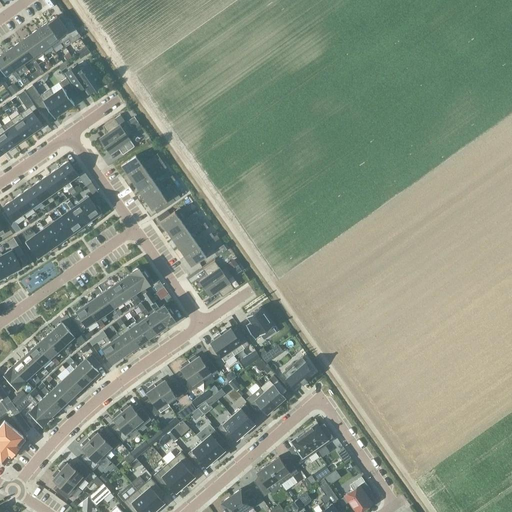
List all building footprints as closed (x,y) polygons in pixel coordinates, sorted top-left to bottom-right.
[(57,15),(47,22),(62,42),(70,36),(72,38),(78,33),(70,20),(64,24),(63,24),(57,15)] [(47,22),(39,28),(52,47),(53,48),(62,42),(47,22)] [(52,47),(39,28),(30,34),(43,53),(52,47)] [(30,34),(21,41),(35,60),(44,54),(43,53),(30,34)] [(35,60),(21,41),(12,47),(24,64),(25,64),(23,62),(28,59),(31,63),(35,60)] [(24,64),(12,47),(3,53),(16,71),(24,64)] [(90,53),(86,47),(76,54),(80,60),(90,53)] [(16,71),(3,53),(0,55),(0,67),(5,75),(11,71),(14,75),(17,73),(16,71)] [(63,70),(66,68),(63,63),(58,66),(61,71),(63,70)] [(80,70),(77,65),(65,73),(74,85),(80,82),(88,93),(102,83),(89,64),(80,70)] [(64,110),(74,103),(66,92),(73,87),(66,77),(59,82),(62,87),(53,93),(49,88),(64,110)] [(13,94),(18,90),(14,83),(8,87),(13,94)] [(32,84),(26,89),(33,100),(39,95),(40,95),(32,84)] [(39,95),(54,117),(64,110),(49,88),(40,95),(39,95)] [(0,94),(4,100),(10,95),(6,90),(0,94)] [(27,108),(29,106),(33,104),(24,90),(20,93),(17,95),(27,108)] [(6,109),(10,107),(7,102),(1,106),(5,111),(6,109)] [(29,106),(27,108),(20,113),(33,132),(42,125),(29,106)] [(33,132),(20,113),(11,119),(24,138),(33,132)] [(134,116),(127,121),(131,127),(138,122),(134,116)] [(100,138),(105,145),(129,128),(126,124),(121,127),(114,118),(103,126),(107,132),(100,138)] [(24,138),(11,119),(1,126),(14,145),(24,138)] [(131,127),(134,132),(142,127),(138,122),(131,127)] [(0,126),(0,143),(5,151),(14,145),(1,126),(0,126)] [(132,133),(129,128),(105,145),(110,152),(118,147),(122,153),(134,145),(127,136),(132,133)] [(135,155),(121,165),(127,174),(142,164),(135,155)] [(72,165),(68,160),(58,167),(71,185),(72,185),(69,181),(83,171),(77,162),(72,165)] [(127,174),(133,183),(148,173),(142,164),(127,174)] [(58,167),(49,173),(59,188),(65,183),(68,188),(71,185),(58,167)] [(49,173),(40,179),(50,194),(53,197),(62,191),(59,188),(49,173)] [(133,183),(140,192),(154,182),(148,173),(133,183)] [(40,179),(31,186),(41,200),(50,194),(40,179)] [(140,192),(146,201),(160,191),(154,182),(140,192)] [(31,186),(22,192),(32,207),(41,200),(31,186)] [(174,200),(165,187),(160,191),(146,201),(152,210),(154,209),(157,213),(174,200)] [(32,207),(22,192),(13,199),(23,213),(32,207)] [(101,211),(97,204),(95,205),(87,194),(78,201),(79,203),(91,218),(101,211)] [(3,205),(13,220),(23,213),(13,199),(3,205)] [(45,206),(46,207),(48,211),(50,210),(53,208),(49,203),(45,206)] [(79,203),(71,209),(82,225),(91,218),(79,203)] [(71,209),(62,215),(73,231),(82,225),(71,209)] [(157,217),(160,221),(170,214),(167,210),(157,217)] [(181,220),(174,211),(160,221),(166,230),(181,220)] [(62,215),(53,222),(64,237),(73,231),(62,215)] [(26,218),(21,221),(24,227),(29,223),(27,220),(26,218)] [(53,222),(52,220),(43,226),(44,228),(55,243),(64,237),(53,222)] [(190,221),(184,225),(181,220),(166,230),(172,239),(193,224),(190,221)] [(36,230),(42,225),(39,221),(33,225),(36,230)] [(172,239),(179,248),(193,238),(189,232),(196,228),(193,224),(172,239)] [(44,228),(36,234),(47,250),(55,243),(44,228)] [(37,256),(47,250),(36,234),(25,242),(29,248),(31,247),(37,256)] [(179,248),(185,257),(199,246),(193,238),(179,248)] [(206,256),(202,250),(209,245),(206,242),(199,246),(185,257),(191,266),(206,256)] [(23,265),(22,264),(23,263),(15,248),(2,255),(1,253),(11,272),(23,265)] [(11,272),(1,253),(0,253),(0,274),(1,277),(11,272)] [(234,258),(227,263),(231,269),(237,264),(238,264),(234,258)] [(199,280),(205,288),(228,271),(225,267),(221,270),(214,260),(203,268),(207,275),(199,280)] [(236,274),(242,270),(240,267),(238,265),(233,268),(235,271),(236,274)] [(142,272),(138,267),(129,273),(143,293),(147,291),(145,289),(151,285),(150,284),(147,279),(146,278),(148,277),(144,270),(142,272)] [(231,275),(228,271),(205,288),(210,295),(218,290),(222,296),(234,288),(227,279),(231,275)] [(129,273),(120,279),(134,299),(137,297),(135,293),(140,289),(143,294),(143,293),(129,273)] [(131,295),(134,299),(120,279),(111,286),(122,301),(131,295)] [(122,301),(111,286),(102,292),(113,308),(122,301)] [(152,295),(148,290),(147,291),(143,293),(143,294),(146,299),(152,295)] [(113,308),(102,292),(94,298),(106,316),(106,315),(105,313),(113,308)] [(150,305),(150,304),(155,301),(152,295),(146,299),(150,305)] [(103,323),(101,319),(106,316),(94,298),(85,304),(100,326),(103,323)] [(175,320),(171,315),(173,313),(169,307),(167,309),(164,304),(159,307),(155,301),(150,304),(166,326),(175,320)] [(73,319),(81,330),(95,320),(99,326),(100,326),(85,304),(75,311),(78,315),(73,319)] [(166,326),(150,304),(150,305),(153,308),(148,312),(145,308),(142,310),(157,332),(166,326)] [(246,325),(245,325),(255,338),(260,334),(272,326),(273,325),(272,325),(260,308),(261,307),(260,307),(246,316),(250,322),(246,325)] [(157,332),(142,310),(141,311),(144,315),(135,320),(148,338),(157,332)] [(148,338),(135,320),(127,326),(123,322),(139,344),(148,338)] [(72,344),(70,342),(75,338),(74,336),(74,335),(70,331),(61,321),(53,329),(69,347),(72,344)] [(139,344),(123,322),(119,324),(122,328),(117,332),(130,351),(139,344)] [(70,331),(74,335),(78,331),(75,327),(70,331)] [(249,344),(237,327),(232,331),(230,327),(226,330),(225,328),(219,333),(234,354),(249,344)] [(65,344),(68,347),(69,347),(53,329),(45,336),(57,351),(65,344)] [(103,330),(95,337),(98,341),(102,338),(106,335),(103,330)] [(87,339),(93,334),(91,331),(85,335),(87,339)] [(130,351),(117,332),(117,333),(109,339),(106,335),(121,357),(130,351)] [(234,354),(219,333),(213,337),(214,339),(210,341),(213,345),(208,348),(216,359),(221,356),(224,361),(234,354)] [(121,357),(106,335),(102,338),(105,342),(99,345),(101,347),(101,348),(112,363),(121,357)] [(57,351),(45,336),(37,343),(49,358),(57,351)] [(49,358),(37,343),(29,351),(43,367),(42,365),(49,358)] [(83,352),(89,347),(86,344),(80,349),(83,352)] [(260,349),(257,352),(260,357),(267,352),(263,347),(260,349)] [(267,352),(260,357),(265,362),(274,356),(270,349),(267,352)] [(249,354),(254,361),(260,357),(255,350),(249,354)] [(35,374),(43,367),(29,351),(20,358),(35,374)] [(199,355),(196,357),(195,355),(188,360),(203,381),(204,381),(202,380),(211,374),(212,375),(218,371),(210,360),(205,364),(199,355)] [(99,371),(86,357),(77,365),(74,361),(74,362),(90,379),(99,371)] [(261,357),(254,362),(260,370),(263,367),(266,364),(261,357)] [(25,379),(30,375),(32,377),(35,374),(20,358),(12,365),(27,381),(25,379)] [(182,364),(183,366),(180,368),(185,375),(180,379),(189,392),(203,381),(188,360),(182,364)] [(90,379),(74,362),(71,365),(74,368),(69,372),(82,386),(90,379)] [(286,370),(282,373),(295,388),(302,382),(302,383),(307,379),(307,378),(313,372),(309,367),(310,367),(308,365),(304,362),(298,368),(293,363),(294,363),(293,362),(285,369),(285,370),(285,369),(286,370)] [(13,382),(18,389),(27,381),(12,365),(4,372),(8,377),(6,378),(11,384),(13,382)] [(236,376),(232,370),(224,376),(228,381),(236,376)] [(82,386),(69,372),(61,380),(74,394),(82,386)] [(260,387),(276,405),(285,397),(282,394),(287,390),(277,379),(273,375),(269,379),(260,387)] [(164,379),(162,381),(160,379),(154,383),(169,405),(170,405),(168,404),(177,398),(178,399),(184,395),(175,382),(170,386),(164,379)] [(234,379),(229,383),(232,387),(237,382),(234,379)] [(74,394),(61,380),(53,387),(67,401),(74,394)] [(147,388),(149,390),(146,392),(151,399),(146,403),(155,416),(169,405),(154,383),(147,388)] [(67,401),(53,387),(46,395),(59,409),(67,401)] [(276,405),(260,387),(246,399),(259,414),(264,410),(268,414),(274,409),(273,407),(276,405)] [(225,393),(221,388),(213,394),(217,399),(225,393)] [(22,390),(12,400),(16,405),(21,401),(25,396),(26,396),(27,395),(22,390)] [(43,424),(51,416),(38,402),(32,396),(29,393),(25,396),(34,405),(25,414),(29,418),(32,416),(37,421),(38,419),(43,424)] [(209,405),(217,399),(213,394),(206,401),(209,405)] [(46,395),(38,402),(51,416),(59,409),(46,395)] [(196,406),(203,401),(199,395),(191,400),(196,406)] [(186,405),(191,412),(196,408),(191,402),(186,405)] [(245,403),(231,415),(247,433),(252,428),(251,426),(254,423),(250,419),(255,415),(245,403)] [(141,407),(136,411),(130,404),(127,406),(126,404),(120,409),(137,430),(150,419),(141,407)] [(195,420),(203,413),(198,407),(190,414),(195,420)] [(127,435),(135,429),(136,430),(137,430),(120,409),(114,414),(115,416),(113,418),(118,425),(113,429),(123,441),(128,436),(127,435)] [(228,438),(232,434),(236,439),(240,436),(241,437),(247,433),(231,415),(218,427),(228,438)] [(26,437),(4,419),(0,424),(0,459),(4,463),(5,462),(2,460),(8,452),(11,455),(19,446),(16,443),(22,436),(25,438),(26,437)] [(161,428),(165,433),(167,432),(173,428),(169,422),(161,428)] [(304,432),(317,451),(334,439),(325,425),(319,429),(317,426),(314,428),(313,426),(304,432)] [(160,428),(153,433),(157,438),(164,433),(160,428)] [(173,428),(167,432),(171,437),(172,439),(178,434),(173,428)] [(225,441),(215,429),(201,441),(216,459),(222,454),(221,453),(224,449),(220,445),(225,441)] [(98,431),(95,434),(93,432),(88,437),(105,455),(113,448),(114,449),(119,444),(110,435),(105,440),(98,431)] [(165,442),(171,437),(167,432),(165,433),(161,437),(165,442)] [(290,450),(299,463),(317,451),(304,432),(294,439),(296,441),(293,443),(295,446),(290,450)] [(105,455),(88,437),(82,443),(84,445),(81,447),(87,453),(83,458),(93,469),(99,464),(97,463),(105,455)] [(201,441),(188,453),(198,465),(202,461),(206,465),(210,462),(211,463),(216,459),(201,441)] [(130,452),(134,458),(141,453),(137,447),(130,452)] [(338,451),(344,461),(350,457),(343,447),(338,451)] [(195,467),(181,451),(167,463),(186,485),(192,480),(190,479),(194,476),(190,471),(195,467)] [(124,458),(128,463),(134,458),(130,452),(124,458)] [(267,464),(281,483),(298,472),(288,457),(282,461),(279,456),(267,464)] [(141,463),(136,458),(130,464),(134,469),(141,463)] [(63,463),(58,469),(78,486),(90,473),(78,463),(74,468),(67,462),(65,464),(63,463)] [(186,485),(167,463),(153,475),(167,491),(172,487),(176,491),(179,488),(181,490),(186,485)] [(281,483),(267,464),(256,472),(259,477),(254,481),(264,495),(270,491),(267,486),(277,479),(281,484),(281,483)] [(327,467),(321,471),(325,476),(330,472),(327,467)] [(66,499),(78,486),(58,469),(53,475),(55,476),(52,479),(59,485),(55,490),(66,499)] [(103,473),(98,478),(103,483),(108,478),(103,473)] [(92,480),(99,487),(103,483),(98,478),(96,475),(92,480)] [(323,478),(328,485),(333,482),(328,475),(323,478)] [(371,490),(361,476),(349,484),(353,489),(345,494),(357,511),(358,511),(371,504),(365,494),(371,490)] [(164,493),(150,477),(137,489),(156,511),(161,506),(160,505),(164,502),(160,497),(164,493)] [(309,482),(306,477),(301,480),(305,485),(309,482)] [(325,495),(332,490),(328,485),(323,478),(317,483),(325,495)] [(108,480),(104,483),(109,490),(113,487),(108,480)] [(95,505),(111,491),(109,490),(104,483),(103,483),(99,487),(88,496),(92,501),(95,505)] [(240,488),(231,495),(241,511),(244,511),(253,506),(252,505),(258,501),(251,491),(245,495),(240,488)] [(123,501),(132,511),(154,511),(156,511),(137,489),(123,501)] [(241,511),(231,495),(221,502),(227,511),(224,511),(241,511)] [(88,496),(76,505),(92,506),(92,501),(88,496)] [(344,496),(339,500),(343,505),(347,502),(344,496)] [(73,507),(76,505),(78,503),(75,499),(70,503),(73,507)] [(290,504),(295,511),(298,511),(304,508),(297,499),(290,504)] [(318,511),(337,511),(328,499),(319,506),(322,510),(318,511)] [(270,509),(272,511),(279,511),(283,509),(279,503),(270,509)]
